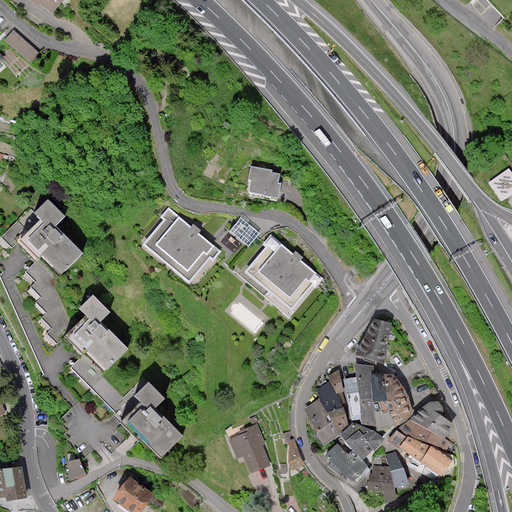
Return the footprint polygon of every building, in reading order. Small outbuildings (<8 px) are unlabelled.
[(37,0),(56,15),(67,0),(37,0)] [(4,40),(33,62),(42,51),(12,29),(4,40)] [(272,172),(251,168),(249,182),(252,183),(251,193),(277,197),(280,175),(272,174),(272,172)] [(511,194),(511,172),(509,168),(489,183),(502,201),(511,194)] [(49,198),(35,212),(42,219),(22,239),(38,255),(42,251),(64,273),(84,252),(57,227),(68,216),(49,198)] [(192,228),(168,209),(161,218),(165,221),(145,246),(190,282),(209,258),(212,261),(219,251),(199,235),(201,231),(194,225),(192,228)] [(268,247),(248,272),(293,309),(312,285),(316,288),(324,277),(304,261),(306,259),(297,252),(295,255),(271,236),(264,245),(268,247)] [(55,276),(37,260),(25,274),(35,283),(31,289),(42,299),(38,304),(49,314),(44,320),(54,329),(47,336),(58,346),(73,330),(55,276)] [(69,334),(105,370),(128,347),(100,319),(109,311),(94,296),(81,309),(87,316),(69,334)] [(393,324),(373,320),(357,356),(384,366),(393,324)] [(89,374),(92,370),(80,358),(72,367),(99,393),(103,388),(89,374)] [(370,363),(355,363),(359,376),(363,403),(364,421),(365,428),(379,429),(374,377),(370,363)] [(341,369),(329,374),(332,383),(337,396),(348,394),(344,378),(341,369)] [(359,376),(344,378),(348,394),(355,422),(364,421),(363,403),(359,376)] [(387,376),(374,377),(379,429),(380,434),(398,428),(391,409),(387,376)] [(396,376),(387,376),(391,409),(398,428),(400,431),(415,423),(421,417),(419,409),(413,397),(403,382),(396,376)] [(166,399),(148,383),(134,398),(145,407),(131,423),(167,456),(185,436),(157,410),(166,399)] [(318,394),(320,400),(331,417),(343,435),(347,433),(355,422),(348,394),(337,396),(332,383),(318,394)] [(0,415),(9,412),(0,388),(0,415)] [(320,400),(308,410),(327,449),(343,435),(331,417),(320,400)] [(454,425),(432,407),(421,417),(415,423),(446,440),(454,425)] [(373,457),(385,441),(380,434),(379,429),(365,428),(364,421),(355,422),(347,433),(348,435),(345,439),(356,450),(368,463),(373,457)] [(445,454),(446,440),(415,423),(400,431),(437,450),(445,454)] [(265,445),(256,425),(245,430),(247,435),(232,442),(240,460),(245,458),(253,475),(271,466),(262,447),(265,445)] [(437,450),(400,431),(390,441),(403,452),(442,476),(451,461),(437,450)] [(293,439),(289,441),(289,463),(292,471),(304,465),(293,439)] [(341,445),(326,455),(331,462),(329,467),(347,483),(351,479),(358,486),(372,470),(370,469),(370,467),(368,463),(356,450),(350,454),(341,445)] [(397,451),(385,456),(389,466),(393,473),(393,484),(394,489),(406,487),(406,469),(397,451)] [(66,462),(73,479),(87,474),(80,457),(66,462)] [(382,458),(373,457),(372,470),(371,482),(393,484),(393,473),(389,466),(382,466),(382,458)] [(21,467),(0,468),(0,493),(2,499),(9,500),(9,502),(30,498),(21,467)] [(135,478),(119,501),(133,511),(147,511),(160,495),(135,478)]
